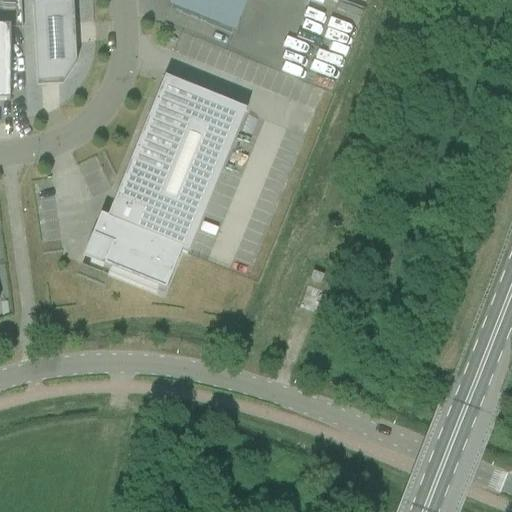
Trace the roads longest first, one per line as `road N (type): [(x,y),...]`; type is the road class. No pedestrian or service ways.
road 1 (tertiary): [(511,487),(244,386),(151,368),(71,364),(0,381)]
road 2 (primary): [(423,511),(511,281)]
road 3 (unclassified): [(0,160),(54,151),(89,130),(116,95),(126,56),(123,0)]
